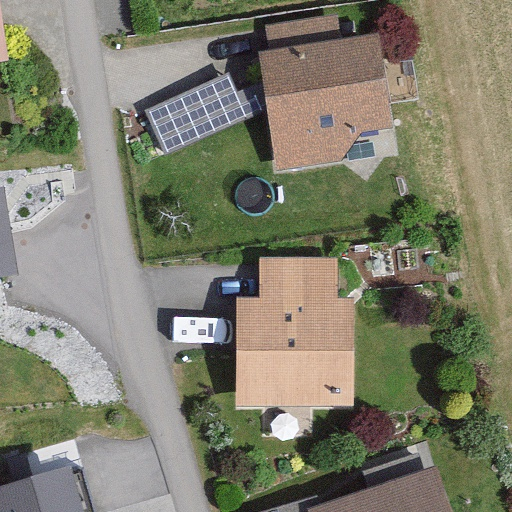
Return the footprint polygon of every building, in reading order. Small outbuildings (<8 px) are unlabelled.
[(269,179),(341,171),(355,140),(385,137),(375,48),(336,52),(333,26),(264,34),(268,60),(255,61),(269,179)] [(160,141),(247,110),(232,69),(145,101),(160,141)] [(0,276),(18,274),(5,188),(0,188),(0,276)] [(332,308),(333,268),(255,267),(255,309),(233,309),(232,418),(349,419),(350,308),(332,308)] [(442,511),(432,479),(413,485),(407,465),(361,480),(366,499),(324,511),(319,511),(316,503),(286,511),(442,511)] [(0,511),(82,511),(70,468),(0,487),(0,511)]
